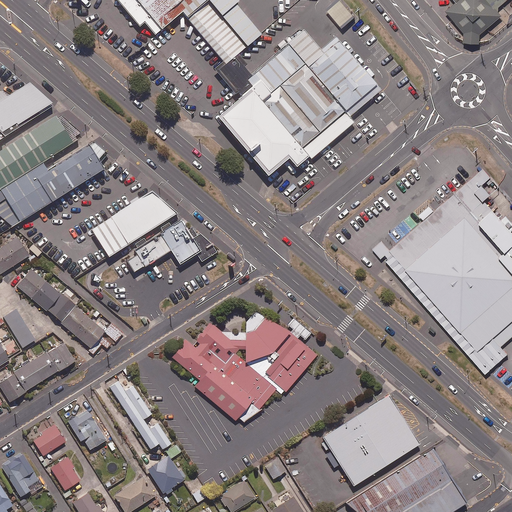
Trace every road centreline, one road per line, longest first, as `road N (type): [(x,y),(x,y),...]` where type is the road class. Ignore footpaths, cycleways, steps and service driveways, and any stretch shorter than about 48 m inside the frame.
road 1 (secondary): [(20,7),(292,240)]
road 2 (secondary): [(511,468),(267,257)]
road 3 (residential): [(267,257),(0,431)]
road 4 (secondary): [(267,257),(39,61)]
road 5 (secondary): [(292,240),(511,432)]
road 6 (unclassified): [(467,90),(292,240)]
